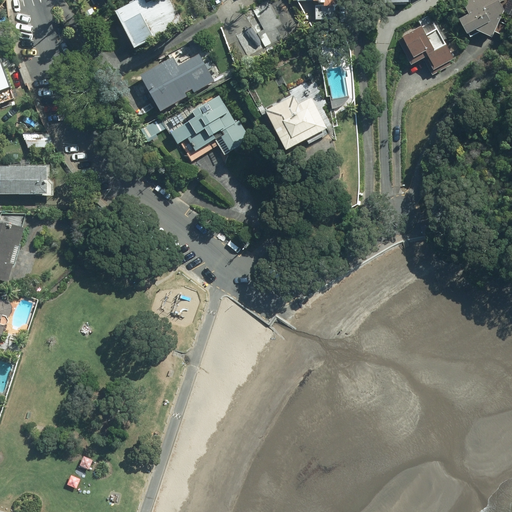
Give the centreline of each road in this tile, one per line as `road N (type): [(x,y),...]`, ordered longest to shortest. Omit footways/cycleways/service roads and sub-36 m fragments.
road 1 (residential): [(404,207),(254,287),(105,162),(62,88),(32,0)]
road 2 (track): [(511,76),(478,78),(466,91),(404,207)]
